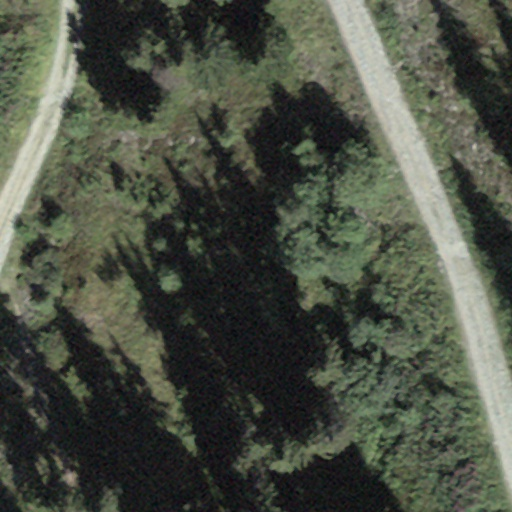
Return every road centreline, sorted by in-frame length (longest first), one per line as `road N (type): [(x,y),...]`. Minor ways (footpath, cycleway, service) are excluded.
road 1 (track): [(511,443),(469,288),(346,0)]
road 2 (track): [(75,0),(61,80),(0,231)]
